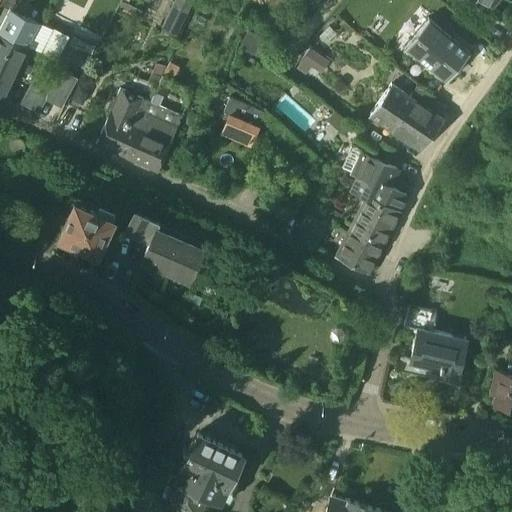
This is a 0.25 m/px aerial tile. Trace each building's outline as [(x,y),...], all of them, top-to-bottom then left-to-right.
[(174,0),(161,28),(176,36),(193,0),(174,0)] [(124,2),(121,7),(140,16),(143,12),(124,2)] [(0,62),(22,14),(22,13),(10,7),(0,27),(0,62)] [(0,62),(0,98),(3,100),(39,22),(22,14),(0,62)] [(429,18),(405,47),(446,81),(447,80),(470,52),(430,18),(429,18)] [(70,35),(53,27),(41,52),(58,60),(66,42),(70,35)] [(239,47),(259,56),(268,38),(248,28),(239,47)] [(66,42),(58,60),(82,71),(91,54),(66,42)] [(311,49),(304,59),(311,64),(320,70),(327,60),(311,49)] [(170,61),(164,73),(174,78),(179,66),(170,61)] [(157,63),(153,72),(162,76),(166,65),(157,63)] [(37,73),(23,104),(40,111),(46,98),(62,105),(75,77),(55,67),(50,79),(37,73)] [(308,70),(302,78),(311,86),(318,78),(308,70)] [(392,82),(383,95),(393,102),(389,108),(429,136),(442,117),(421,103),(429,92),(417,84),(410,95),(392,82)] [(85,86),(79,83),(71,99),(83,104),(88,93),(85,86)] [(124,155),(147,100),(120,88),(96,143),(124,155)] [(230,111),(222,131),(251,143),(260,124),(266,109),(231,94),(224,109),(230,111)] [(420,148),(429,136),(389,108),(393,102),(383,95),(370,113),(420,148)] [(157,170),(182,115),(147,100),(124,155),(157,170)] [(373,156),(381,144),(360,128),(350,143),(361,149),(370,156),(370,155),(373,156)] [(361,149),(350,174),(359,178),(361,173),(374,179),(388,187),(383,198),(379,196),(363,228),(384,238),(404,199),(407,193),(390,185),(399,169),(383,161),(373,156),(370,155),(370,156),(361,149)] [(365,196),(346,234),(358,240),(363,228),(379,196),(383,198),(388,187),(374,179),(361,173),(359,178),(353,190),(365,196)] [(288,222),(296,205),(271,192),(262,208),(288,222)] [(322,196),(318,205),(325,208),(329,200),(322,196)] [(97,211),(74,201),(58,240),(98,257),(115,219),(114,218),(116,213),(99,206),(97,211)] [(334,209),(330,214),(337,219),(341,213),(334,209)] [(135,212),(124,233),(149,244),(140,263),(189,284),(203,250),(157,230),(160,223),(135,212)] [(308,214),(299,232),(312,238),(320,220),(308,214)] [(346,234),(336,255),(368,271),(384,238),(363,228),(358,240),(346,234)] [(404,357),(401,369),(429,375),(430,370),(457,377),(466,337),(434,329),(438,311),(408,304),(404,324),(418,327),(411,359),(404,357)] [(330,330),(329,336),(332,341),(338,342),(343,339),(344,333),(341,328),(335,327),(330,330)] [(494,403),(507,405),(509,409),(511,411),(511,362),(508,362),(507,370),(494,368),(491,392),(496,393),(494,403)] [(200,431),(176,476),(172,474),(162,495),(164,496),(163,499),(178,506),(179,510),(184,511),(199,511),(208,494),(220,499),(221,497),(230,501),(238,483),(229,479),(243,451),(200,431)] [(153,458),(143,453),(135,471),(134,471),(139,486),(146,483),(144,487),(152,491),(157,482),(151,479),(148,468),(153,458)] [(351,511),(355,501),(331,493),(324,511),(351,511)] [(387,511),(355,501),(351,511),(387,511)]
